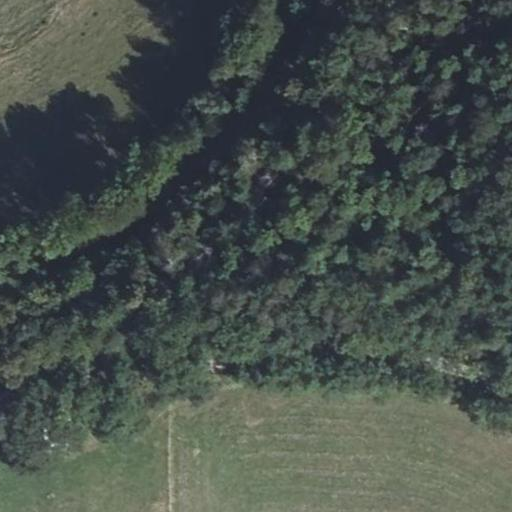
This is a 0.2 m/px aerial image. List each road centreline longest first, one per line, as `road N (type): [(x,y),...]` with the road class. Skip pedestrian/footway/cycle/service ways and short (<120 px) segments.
road 1 (track): [(511,382),(350,341),(213,363),(62,406),(0,413)]
road 2 (track): [(327,0),(273,96),(219,154),(120,216),(0,266)]
